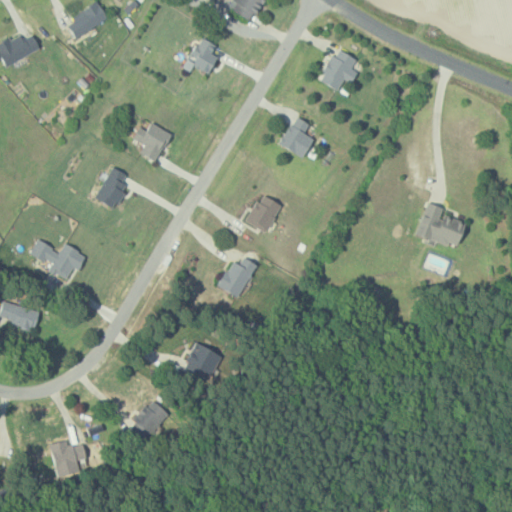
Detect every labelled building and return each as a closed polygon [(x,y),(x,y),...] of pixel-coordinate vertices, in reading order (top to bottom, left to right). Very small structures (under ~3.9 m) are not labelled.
[(65,20),(75,36),(108,16),(98,0),(65,20)] [(40,48),(33,32),(24,36),(22,31),(0,40),(0,51),(6,63),(40,48)] [(216,43),(202,35),(191,53),(196,56),(192,63),(208,72),(218,55),(211,52),(216,43)] [(352,66),(357,58),(338,46),(319,78),(338,89),(345,77),(351,81),(358,70),(352,66)] [(310,122),(296,113),(279,143),(303,156),(313,137),(305,132),(310,122)] [(144,143),(140,151),(156,159),(172,132),(151,120),(146,129),(140,125),(133,137),(144,143)] [(95,195),(114,207),(127,185),(121,182),(126,173),(113,165),(95,195)] [(267,231),(282,203),(261,192),(247,220),(267,231)] [(416,233),(458,246),(466,220),(442,212),(444,205),(427,200),(416,233)] [(28,254),(66,277),(73,266),(77,269),(86,254),(65,241),(59,250),(37,237),(28,254)] [(232,258),(218,285),(240,296),(257,261),(244,254),(240,262),(232,258)] [(0,318),(1,316),(31,329),(39,311),(4,296),(0,304),(0,318)] [(183,369),(208,380),(220,352),(196,341),(183,369)] [(169,414),(154,398),(128,424),(143,440),(169,414)] [(82,441),(68,446),(66,438),(49,443),(60,477),(80,470),(78,463),(88,460),(82,441)]
